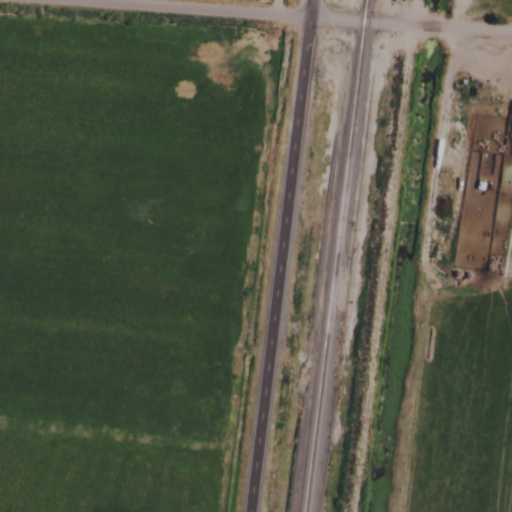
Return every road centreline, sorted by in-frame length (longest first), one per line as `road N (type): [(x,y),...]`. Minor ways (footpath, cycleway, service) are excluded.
road 1 (secondary): [(246,511),(308,0)]
road 2 (residential): [(435,28),(48,0)]
